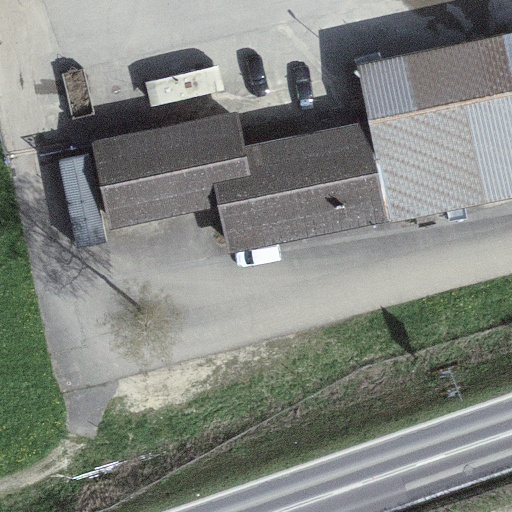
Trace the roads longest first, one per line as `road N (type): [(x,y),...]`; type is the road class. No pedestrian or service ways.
road 1 (unknown): [(84,0),(121,36),(162,57),(215,66),(479,0)]
road 2 (residential): [(105,362),(511,263)]
road 3 (motorway): [(511,437),(286,511)]
